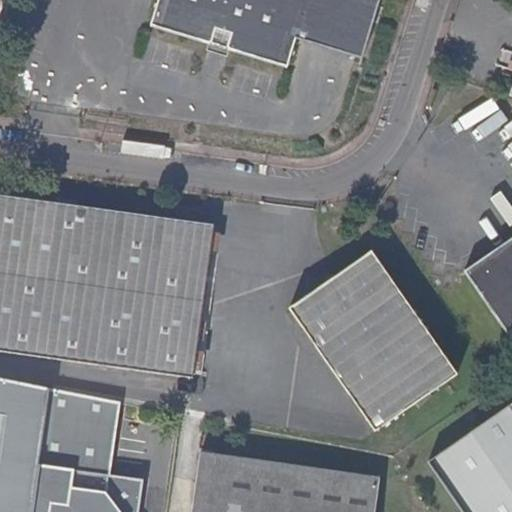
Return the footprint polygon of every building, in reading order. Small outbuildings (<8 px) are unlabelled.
[(380,0),(159,0),(152,25),(210,44),(213,41),(217,29),(231,33),(228,45),(230,50),(289,67),(298,38),(363,57),(380,0)] [(231,33),(217,29),(213,41),(228,45),(231,33)] [(216,224),(0,193),(0,350),(194,376),(216,224)] [(511,237),(465,271),(511,338),(511,237)] [(372,250),(290,307),(377,431),(459,373),(372,250)] [(148,374),(146,388),(176,392),(178,379),(148,374)] [(51,387),(0,376),(0,511),(33,511),(40,463),(51,387)] [(511,511),(511,404),(429,461),(463,511),(511,511)] [(375,511),(380,476),(202,451),(193,511),(375,511)] [(140,511),(145,478),(40,463),(33,511),(140,511)]
